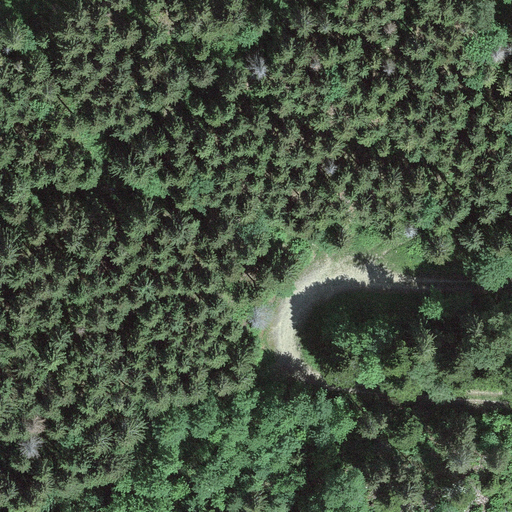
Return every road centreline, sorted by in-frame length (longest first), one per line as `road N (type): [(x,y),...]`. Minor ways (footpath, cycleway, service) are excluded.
road 1 (track): [(511,270),(324,276),(303,288),(284,333),(289,356),(328,378),(511,395)]
road 2 (track): [(357,271),(223,198),(78,190),(0,165)]
